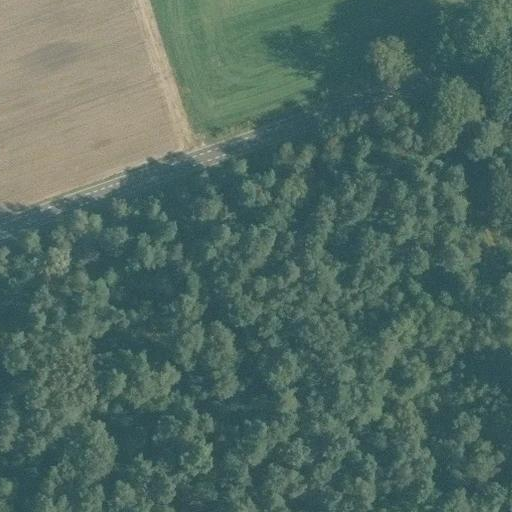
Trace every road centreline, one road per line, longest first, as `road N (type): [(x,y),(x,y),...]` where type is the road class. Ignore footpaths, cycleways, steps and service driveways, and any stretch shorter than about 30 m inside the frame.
road 1 (unclassified): [(0,229),(511,50)]
road 2 (unknown): [(120,0),(169,170)]
